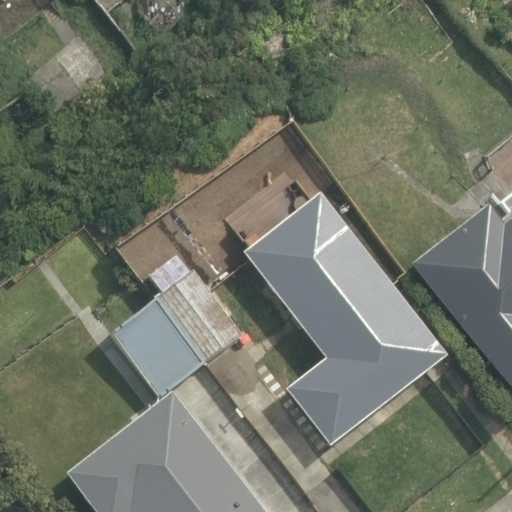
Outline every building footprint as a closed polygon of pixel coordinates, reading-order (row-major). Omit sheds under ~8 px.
[(511,0),(502,0),(511,14),(511,0)] [(324,360),(284,390),(331,447),(449,356),(321,192),(242,254),(324,360)] [(511,218),(505,224),(489,205),(410,266),(511,390),(511,218)] [(22,298),(0,314),(0,385),(56,345),(22,298)] [(266,511),(174,393),(66,475),(95,511),(266,511)]
